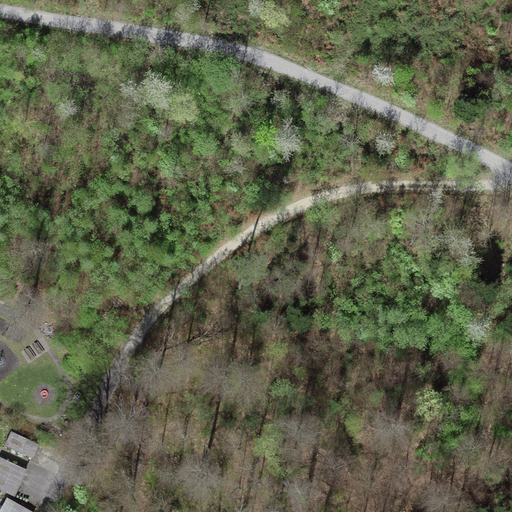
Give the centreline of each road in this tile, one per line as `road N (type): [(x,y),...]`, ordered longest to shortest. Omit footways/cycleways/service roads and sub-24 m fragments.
road 1 (track): [(511,171),(265,59),(215,44),(0,14)]
road 2 (track): [(511,180),(322,195),(231,243),(150,315)]
